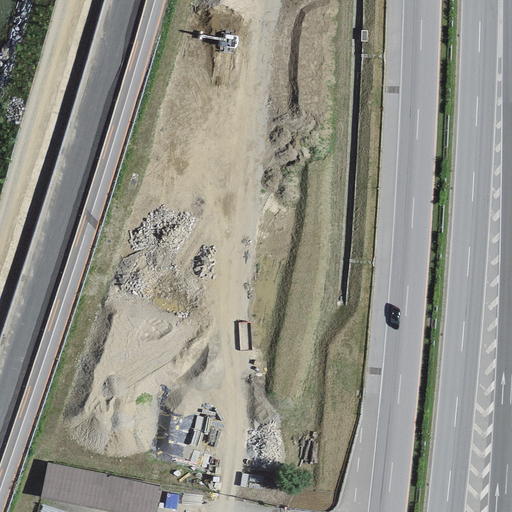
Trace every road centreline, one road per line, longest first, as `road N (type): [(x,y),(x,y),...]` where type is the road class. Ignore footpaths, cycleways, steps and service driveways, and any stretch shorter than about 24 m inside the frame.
road 1 (motorway): [(444,511),(467,267),(479,0)]
road 2 (motorway): [(420,0),(386,511)]
road 3 (motorway): [(503,511),(510,290),(503,0)]
road 4 (motorway): [(135,0),(0,433)]
